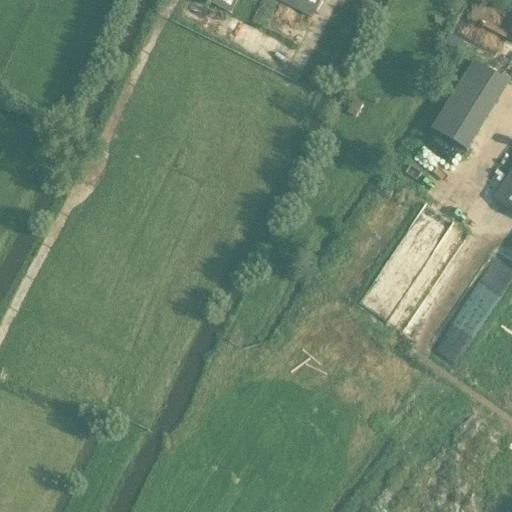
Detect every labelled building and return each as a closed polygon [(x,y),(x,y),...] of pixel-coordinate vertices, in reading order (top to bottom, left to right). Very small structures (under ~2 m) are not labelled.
[(203,0),(232,15),(238,0),(276,0),(313,19),(322,0),(203,0)] [(459,52),(464,43),(449,35),(445,45),(459,52)] [(475,63),(432,131),(467,153),(509,85),(475,63)] [(355,101),(347,113),(355,118),(363,106),(355,101)] [(511,174),(495,201),(511,211),(511,174)]
